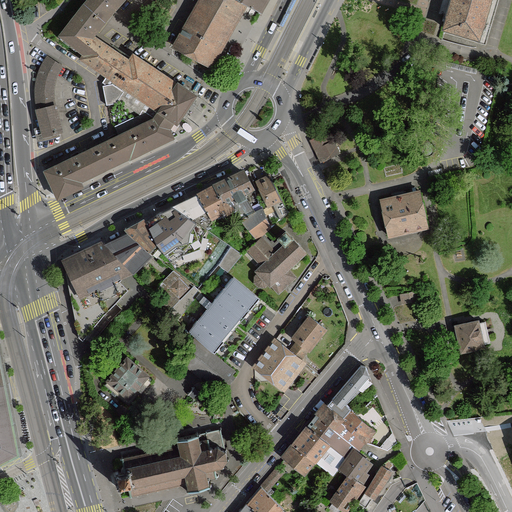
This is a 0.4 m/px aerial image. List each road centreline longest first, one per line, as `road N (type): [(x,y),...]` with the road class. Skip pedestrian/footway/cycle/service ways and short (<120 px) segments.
road 1 (secondary): [(34,263),(259,139)]
road 2 (residential): [(335,244),(243,374),(244,402),(281,435)]
road 3 (secondary): [(226,111),(173,153),(30,222)]
road 4 (primary): [(30,222),(13,41)]
road 5 (primary): [(0,85),(9,238)]
road 6 (residential): [(380,336),(359,347),(281,435)]
road 7 (residential): [(277,130),(335,244)]
road 8 (residential): [(380,336),(430,450)]
